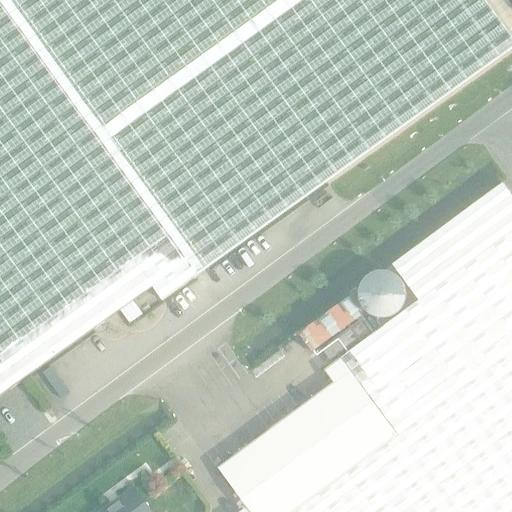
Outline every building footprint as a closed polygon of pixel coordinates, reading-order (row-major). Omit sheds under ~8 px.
[(0,0),(0,371),(140,271),(152,289),(163,303),(511,51),(511,36),(486,0),(0,0)] [(419,303),(342,360),(398,436),(296,511),(252,511),(249,507),(242,511),(511,511),(511,197),(503,185),(392,267),(419,303)] [(0,398),(152,289),(140,271),(0,371),(0,398)] [(349,298),(299,334),(313,353),(342,331),(362,317),(349,298)] [(362,336),(365,334),(369,331),(361,320),(354,326),(362,336)] [(351,330),(323,352),(329,361),(358,339),(351,330)] [(220,469),(249,507),(252,511),(296,511),(398,436),(342,360),(326,371),(335,384),(220,469)] [(152,511),(135,489),(109,509),(105,509),(102,511),(100,511),(152,511)]
